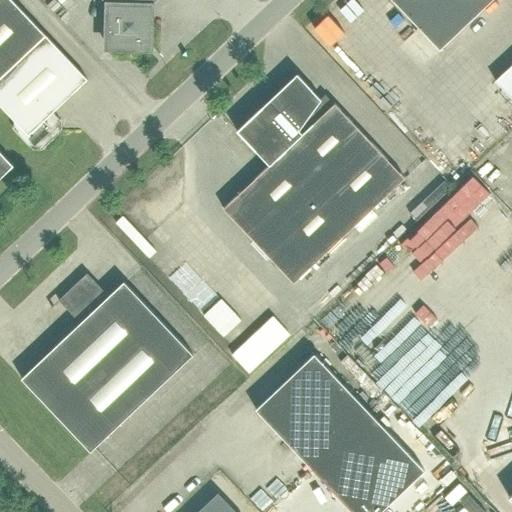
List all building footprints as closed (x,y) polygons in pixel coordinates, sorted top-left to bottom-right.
[(0,0),(0,105),(14,120),(13,129),(33,149),(41,150),(61,130),(61,121),(52,111),(87,79),(13,0),(0,0)] [(151,6),(156,0),(104,0),(108,4),(107,47),(150,48),(151,6)] [(392,0),(439,49),(491,0),(392,0)] [(237,130),(269,164),(223,208),(293,283),(405,178),(334,103),(325,111),(318,104),(321,100),(297,74),(269,100),(237,130)] [(0,177),(14,163),(0,148),(0,177)] [(21,378),(90,451),(193,354),(124,281),(108,296),(87,273),(58,300),(80,323),(21,378)] [(272,316),(232,354),(249,373),(290,335),(272,316)] [(314,354),(255,409),(311,468),(370,412),(314,354)] [(352,511),(380,511),(424,470),(370,412),(311,468),(352,511)] [(196,511),(237,511),(218,492),(196,511)]
